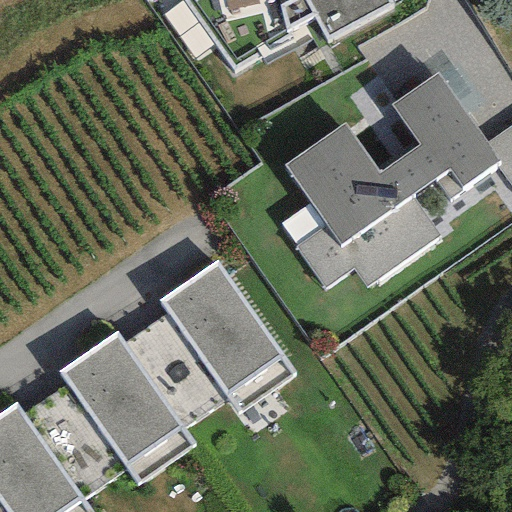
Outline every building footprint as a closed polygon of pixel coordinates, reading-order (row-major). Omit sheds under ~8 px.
[(180,0),(231,76),(312,30),(323,40),(388,6),(385,0),(180,0)] [(288,246),(321,294),(348,275),(363,298),(451,238),(423,197),(439,186),(451,203),(495,173),(511,197),(511,127),(489,143),(441,74),(387,111),(414,149),(379,174),(345,126),(274,175),(312,229),(288,246)] [(296,370),(216,258),(155,301),(165,314),(122,345),(181,428),(229,394),(241,409),(296,370)] [(122,345),(113,331),(52,374),(62,387),(22,415),(82,498),(126,466),(137,482),(192,443),(181,428),(122,345)] [(22,415),(12,401),(0,409),(0,511),(91,511),(82,498),(22,415)]
